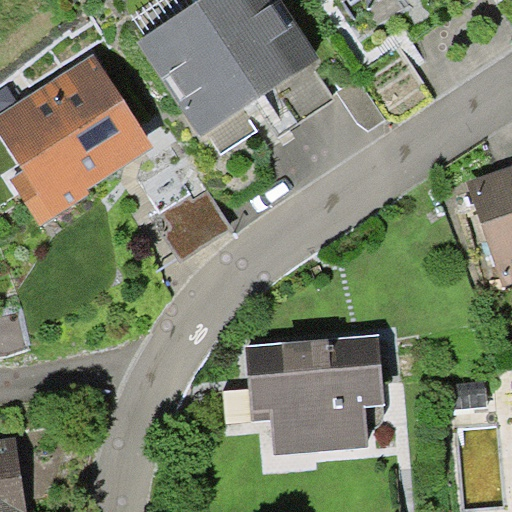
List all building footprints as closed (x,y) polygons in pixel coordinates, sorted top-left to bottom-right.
[(147,36),(200,0),(155,0),(132,15),(147,36)] [(200,0),(147,36),(137,42),(200,137),(319,58),(280,0),(200,0)] [(154,147),(94,54),(0,113),(0,132),(24,170),(11,178),(41,225),(90,193),(88,189),(126,164),(154,147)] [(385,119),(358,79),(338,91),(358,124),(369,130),(385,119)] [(511,165),(498,170),(468,181),(504,286),(511,283),(511,165)] [(233,229),(208,190),(194,199),(191,194),(161,213),(171,229),(163,234),(182,262),(233,229)] [(377,333),(245,346),(252,420),(270,418),(273,454),(368,445),(364,405),(383,404),(377,333)] [(27,511),(16,436),(0,438),(0,511),(27,511)]
